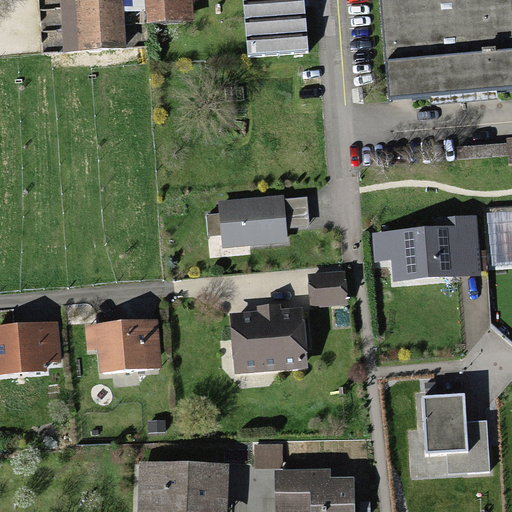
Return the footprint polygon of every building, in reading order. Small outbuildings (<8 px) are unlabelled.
[(122,0),(74,0),(79,50),(126,47),(122,0)] [(142,0),(145,25),(195,22),(193,0),(142,0)] [(241,0),(246,56),(312,50),(307,0),(241,0)] [(511,50),(508,0),(379,0),(387,108),(511,98),(511,50)] [(287,250),(283,200),(216,205),(220,255),(287,250)] [(433,227),(370,231),(372,264),(393,262),(394,280),(480,274),(477,213),(433,215),(433,227)] [(343,271),(307,274),(310,307),(345,304),(343,271)] [(233,375),(309,369),(303,308),(280,309),(280,303),(257,306),(257,312),(229,314),(233,375)] [(154,328),(83,332),(84,354),(92,354),(94,384),(157,380),(154,328)] [(0,382),(39,382),(39,366),(57,365),(56,333),(0,334),(0,382)] [(447,475),(489,473),(487,420),(463,421),(462,396),(424,397),(427,455),(446,454),(447,475)] [(223,511),(225,474),(138,472),(137,511),(223,511)] [(325,478),(272,478),(271,511),(347,511),(347,484),(325,484),(325,478)]
